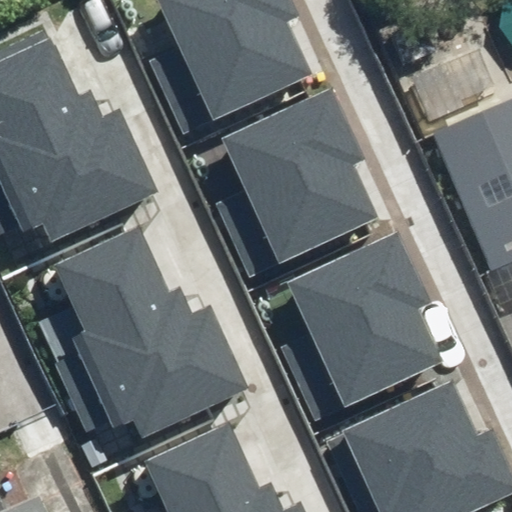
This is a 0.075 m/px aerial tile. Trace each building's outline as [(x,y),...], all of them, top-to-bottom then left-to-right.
[(235,15),(159,51),(216,173),(293,137),(235,15)] [(511,102),(426,141),(488,281),(511,270),(511,102)] [(152,129),(54,174),(97,267),(195,223),(152,129)] [(374,166),(315,197),(361,286),(420,255),(374,166)] [(88,279),(22,309),(116,511),(203,511),(285,474),(220,336),(144,371),(99,274),(88,279)] [(348,290),(288,317),(376,511),(383,511),(483,463),(435,357),(429,356),(417,330),(401,315),(366,330),(348,290)] [(47,403),(8,425),(29,461),(68,438),(47,403)] [(36,511),(32,502),(10,511),(36,511)]
